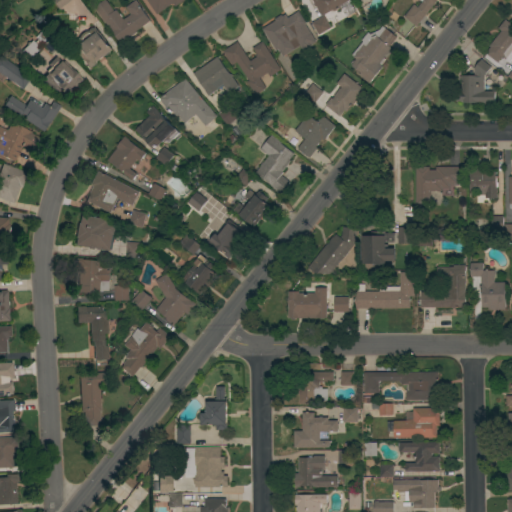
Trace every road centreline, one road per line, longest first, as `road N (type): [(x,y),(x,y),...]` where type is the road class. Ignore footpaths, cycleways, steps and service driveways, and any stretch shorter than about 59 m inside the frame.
road 1 (tertiary): [(480,0),(70,511)]
road 2 (residential): [(54,511),(45,271),(62,168),(95,109),(128,75),(230,0)]
road 3 (residential): [(218,332),(279,350),(511,350)]
road 4 (residential): [(246,345),(261,359),(261,511)]
road 5 (residential): [(478,351),(477,511)]
road 6 (residential): [(375,132),(511,131)]
